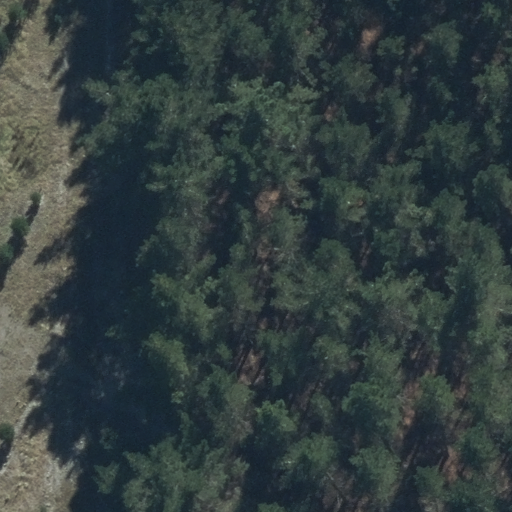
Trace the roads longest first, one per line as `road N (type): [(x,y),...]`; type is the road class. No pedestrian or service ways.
road 1 (track): [(0,331),(202,233),(210,0)]
road 2 (track): [(268,511),(0,332)]
